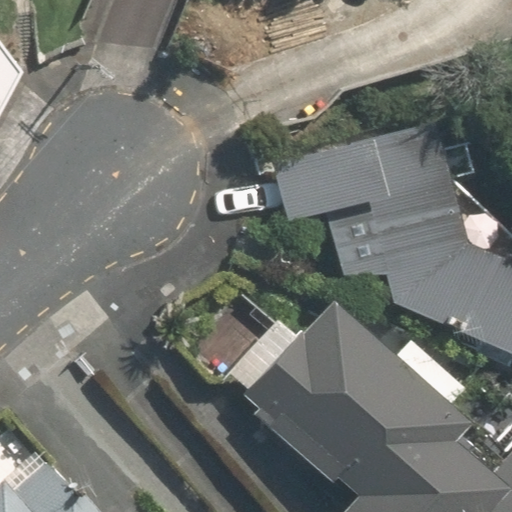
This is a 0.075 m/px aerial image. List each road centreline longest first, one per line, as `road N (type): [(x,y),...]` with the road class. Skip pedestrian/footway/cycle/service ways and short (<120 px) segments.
road 1 (residential): [(103,175),(158,0)]
road 2 (residential): [(0,262),(103,175)]
